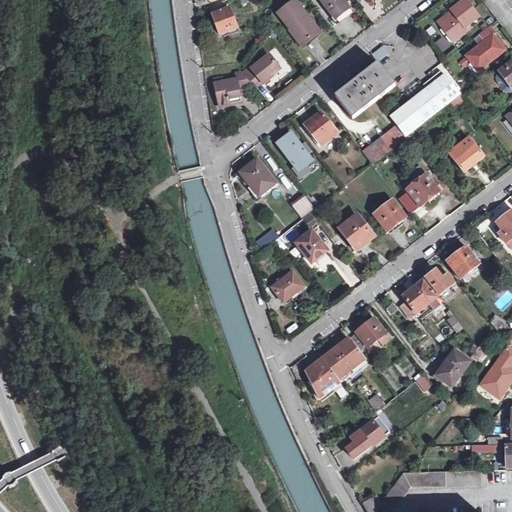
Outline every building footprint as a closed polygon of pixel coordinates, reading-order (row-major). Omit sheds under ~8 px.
[(348,8),(342,0),(320,0),(335,19),(342,13),(348,8)] [(478,17),(464,0),(462,0),(449,11),(452,13),(437,25),(452,43),(466,31),(464,29),(478,17)] [(277,15),(283,22),(301,9),(294,1),(277,15)] [(301,9),(283,22),(290,31),(291,30),(302,44),(310,38),(319,31),(301,9)] [(235,30),(228,10),(211,16),(215,26),(218,36),(235,30)] [(495,33),(489,27),(479,35),(483,41),(466,54),(478,70),(504,49),(492,35),(495,33)] [(434,43),(442,53),(449,47),(442,37),(434,43)] [(371,54),(378,62),(389,53),(382,45),(371,54)] [(251,70),(260,83),(261,84),(268,79),(268,77),(279,69),(268,55),(249,69),(251,70)] [(511,60),(498,72),(510,87),(511,85),(511,60)] [(394,85),(377,63),(348,86),(335,97),(353,119),(394,85)] [(251,70),(243,76),(249,83),(253,88),(260,83),(251,70)] [(241,72),(234,74),(235,79),(213,84),(218,106),(229,104),(229,102),(239,100),(237,89),(243,88),(249,83),(243,76),(241,72)] [(430,85),(390,117),(397,125),(406,136),(460,94),(444,75),(430,85)] [(466,103),(460,96),(451,103),(457,110),(466,103)] [(312,121),(304,127),(320,145),(335,133),(320,114),(312,121)] [(372,164),(407,137),(406,136),(397,125),(363,154),(372,164)] [(283,140),(277,145),(295,169),(294,170),(300,179),(310,171),(306,167),(313,161),(308,154),(312,151),(306,144),(302,147),(291,134),(283,140)] [(483,157),(469,138),(449,152),(464,171),(473,165),(483,157)] [(276,184),(257,161),(240,174),(247,182),(249,181),(261,196),(276,184)] [(439,191),(420,167),(412,173),(417,181),(406,189),(420,206),(429,199),(439,191)] [(314,209),(304,196),(293,206),(302,218),(314,209)] [(405,218),(392,201),(373,216),(387,232),(396,225),(405,218)] [(511,206),(508,201),(497,208),(501,215),(511,207),(511,206)] [(511,209),(506,215),(496,222),(503,230),(499,233),(507,243),(511,238),(511,209)] [(150,215),(141,222),(146,227),(154,220),(150,215)] [(373,237),(356,216),(340,229),(357,250),(373,237)] [(327,252),(311,232),(295,244),(311,264),(319,258),(327,252)] [(280,237),(276,233),(268,240),(271,244),(280,237)] [(479,264),(465,247),(458,252),(447,261),(461,279),(479,264)] [(442,279),(435,270),(425,278),(439,296),(454,284),(447,275),(442,279)] [(304,287),(292,273),(271,288),(277,296),(283,303),(293,295),(304,287)] [(419,283),(415,286),(428,305),(432,310),(437,306),(433,301),(437,298),(423,280),(419,283)] [(428,305),(415,286),(402,296),(417,314),(428,305)] [(494,315),(491,313),(488,317),(491,319),(490,321),(499,333),(505,326),(495,314),(494,315)] [(463,329),(454,318),(449,321),(458,333),(463,329)] [(364,326),(356,333),(368,348),(384,335),(389,342),(395,338),(389,331),(386,334),(373,319),(364,326)] [(334,350),(322,359),(341,383),(349,377),(348,374),(366,360),(349,339),(334,350)] [(487,348),(482,343),(472,356),(477,361),(487,348)] [(511,365),(511,350),(508,348),(481,385),(500,399),(511,380),(511,369),(510,368),(511,365)] [(470,360),(455,351),(438,376),(452,386),(470,360)] [(322,359),(305,372),(319,399),(341,383),(322,359)] [(433,386),(424,374),(416,380),(426,392),(433,386)] [(367,402),(375,412),(384,404),(376,394),(367,402)] [(374,422),(385,437),(390,433),(379,418),(374,422)] [(357,428),(360,432),(351,439),(348,441),(352,446),(346,450),(354,460),(371,447),(385,437),(374,422),(373,423),(370,419),(357,428)] [(502,437),(488,437),(488,446),(473,446),(473,452),(505,451),(504,445),(502,446),(502,437)] [(61,447),(52,452),(54,457),(58,464),(67,459),(61,447)] [(403,473),(381,504),(393,511),(394,510),(395,510),(412,488),(482,486),(482,471),(403,473)] [(6,475),(2,481),(5,485),(9,490),(15,488),(18,484),(14,478),(11,473),(6,475)] [(367,511),(374,511),(381,504),(375,497),(363,505),(367,511)]
